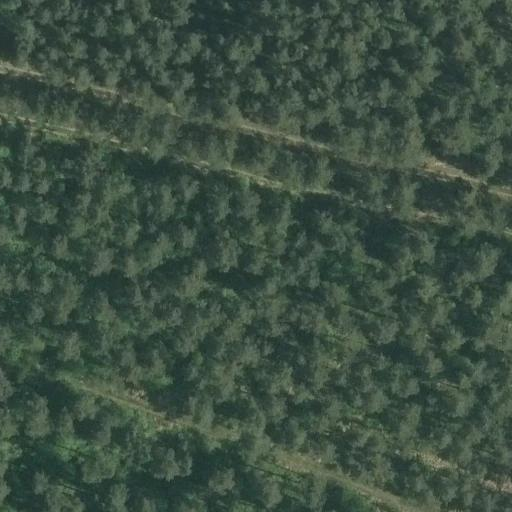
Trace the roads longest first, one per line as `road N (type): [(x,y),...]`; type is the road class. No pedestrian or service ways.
road 1 (track): [(0,116),(511,237)]
road 2 (track): [(0,363),(433,511)]
